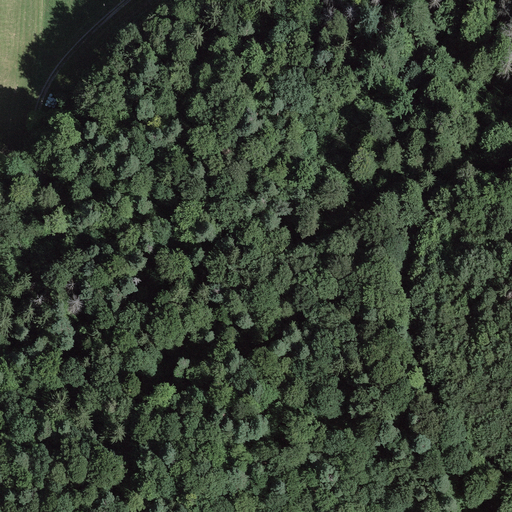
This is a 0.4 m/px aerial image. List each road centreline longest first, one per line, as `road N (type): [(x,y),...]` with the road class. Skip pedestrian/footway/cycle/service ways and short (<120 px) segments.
road 1 (track): [(128,0),(74,44),(37,100),(32,160),(57,206),(177,287),(187,334),(132,436),(133,468),(150,486),(208,511)]
road 2 (track): [(511,474),(444,403),(418,356),(411,310),(421,241),(449,187),(511,171)]
